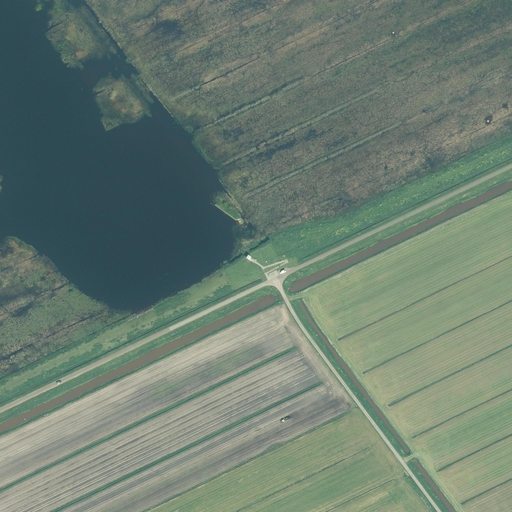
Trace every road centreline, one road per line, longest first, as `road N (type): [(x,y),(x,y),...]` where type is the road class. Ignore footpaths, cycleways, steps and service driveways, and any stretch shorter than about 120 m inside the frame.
road 1 (track): [(0,389),(511,145)]
road 2 (unclassified): [(0,410),(274,279)]
road 3 (unclassified): [(438,511),(274,279)]
road 4 (unclassified): [(274,279),(511,165)]
road 5 (track): [(511,192),(286,301)]
